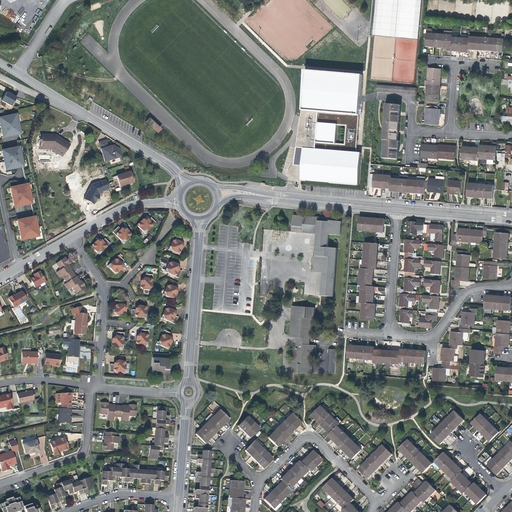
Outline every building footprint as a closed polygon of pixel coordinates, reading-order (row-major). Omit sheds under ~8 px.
[(374,0),(372,35),(418,38),(420,0),(374,0)] [(436,34),(431,34),(427,33),(426,46),(430,47),(435,47),(436,34)] [(443,48),(444,35),(436,34),(435,47),(439,47),(443,48)] [(451,48),(452,38),(453,35),(444,35),(443,48),(448,48),(451,48)] [(477,50),(478,37),(470,37),(470,39),(469,50),(474,50),(477,50)] [(486,51),(487,38),(478,37),(477,50),(482,51),(486,51)] [(460,52),(461,38),(452,38),(451,48),(451,51),(456,51),(460,52)] [(469,50),(470,39),(461,38),(460,52),(465,52),(469,52),(469,50)] [(495,52),(496,39),(487,38),(486,51),(490,51),(495,52)] [(503,52),(504,39),(496,39),(495,52),(499,52),(503,52)] [(441,78),(442,69),(428,68),(428,76),(429,76),(429,81),(427,81),(427,85),(440,86),(441,78)] [(415,95),(416,88),(377,85),(377,92),(415,95)] [(439,93),(440,86),(427,85),(426,89),(428,90),(427,94),(426,94),(425,102),(439,103),(439,93)] [(10,95),(6,93),(1,101),(11,107),(16,98),(10,95)] [(383,140),(385,140),(396,141),(397,131),(398,115),(399,105),(386,104),(383,140)] [(435,109),(426,109),(426,116),(427,116),(426,121),(425,121),(425,124),(438,125),(438,116),(440,117),(440,114),(440,109),(437,109),(435,109)] [(16,115),(0,118),(0,124),(1,131),(19,128),(16,115)] [(150,116),(146,121),(157,132),(162,127),(150,116)] [(317,124),(316,136),(306,135),(306,133),(296,132),(296,142),(302,142),(302,144),(305,145),(301,180),(357,184),(360,147),(335,144),(337,125),(317,124)] [(20,134),(19,128),(1,131),(3,138),(20,134)] [(50,146),(52,147),(56,141),(53,139),(53,135),(40,135),(39,147),(49,147),(50,146)] [(55,135),(53,135),(53,139),(56,141),(57,139),(68,147),(69,145),(56,136),(55,135)] [(57,139),(56,141),(52,147),(50,149),(62,157),(68,147),(57,139)] [(396,141),(385,140),(383,158),(395,159),(396,150),(397,142),(396,141)] [(100,149),(107,147),(104,141),(98,143),(100,149)] [(431,145),(422,145),(421,158),(429,158),(429,157),(434,158),(434,159),(437,159),(438,158),(438,146),(431,145)] [(448,146),(438,145),(438,146),(438,158),(441,158),(442,157),(447,157),(447,158),(454,159),(455,146),(448,146)] [(487,159),(488,146),(485,146),(480,145),(480,148),(479,158),(487,159)] [(110,146),(107,147),(100,149),(104,161),(120,156),(118,149),(112,146),(110,146)] [(496,160),(497,147),(494,146),(488,146),(487,159),(496,160)] [(19,147),(10,149),(14,168),(23,166),(19,147)] [(470,160),(471,147),(467,147),(462,147),(461,160),(470,160)] [(479,158),(480,148),(475,148),(471,147),(470,160),(479,161),(479,158)] [(6,170),(14,168),(10,149),(2,151),(6,170)] [(128,184),(133,183),(129,170),(124,171),(125,173),(115,176),(119,187),(123,186),(123,185),(128,183),(128,184)] [(382,188),(383,175),(370,174),(369,187),(376,187),(382,188)] [(391,189),(392,178),(392,176),(383,175),(382,188),(387,188),(391,189)] [(399,192),(400,179),(392,178),(391,189),(391,191),(395,192),(399,192)] [(408,193),(409,180),(400,179),(399,192),(405,192),(408,193)] [(440,192),(444,192),(445,181),(436,181),(436,180),(430,179),(429,191),(436,192),(436,193),(438,193),(440,193),(440,192)] [(107,180),(85,186),(89,201),(95,200),(101,199),(99,193),(110,190),(107,180)] [(416,193),(417,180),(409,180),(408,193),(413,193),(416,193)] [(425,194),(426,181),(417,180),(416,193),(421,194),(425,194)] [(457,193),(460,194),(461,182),(454,181),(454,182),(449,182),(448,194),(453,194),(453,193),(457,193)] [(27,184),(19,186),(23,206),(31,204),(27,184)] [(476,197),(477,184),(468,184),(467,197),(472,197),(476,197)] [(484,198),(485,185),(477,184),(476,197),(481,198),(484,198)] [(486,198),(488,198),(493,199),(494,186),(485,185),(484,198),(486,198)] [(10,188),(14,207),(23,206),(19,186),(10,188)] [(139,192),(140,199),(155,196),(154,189),(139,192)] [(303,232),(304,216),(293,215),(292,231),(303,232)] [(317,233),(318,221),(318,217),(304,216),(303,232),(315,233),(317,233)] [(17,221),(18,227),(36,224),(34,217),(17,221)] [(367,231),(368,218),(364,217),(359,217),(358,230),(367,231)] [(375,232),(376,218),(372,218),(368,218),(367,231),(375,232)] [(384,225),(385,219),(376,218),(375,232),(383,232),(384,225)] [(154,225),(148,220),(143,219),(137,225),(145,233),(154,225)] [(327,221),(318,221),(317,233),(315,233),(313,255),(311,255),(310,272),(321,273),(319,296),(332,297),(336,248),(327,247),(328,234),(339,235),(341,221),(329,220),(329,222),(327,221)] [(424,229),(424,224),(424,222),(409,221),(408,228),(408,234),(416,234),(417,228),(423,229),(424,229)] [(21,240),(38,237),(36,224),(18,227),(21,240)] [(431,224),(430,225),(430,233),(436,233),(436,240),(442,241),(444,225),(439,225),(431,224)] [(478,230),(470,229),(469,242),(482,243),(483,235),(487,235),(487,229),(488,228),(484,227),(484,230),(478,230)] [(125,228),(121,229),(115,234),(123,243),(132,235),(125,228)] [(457,228),(457,237),(456,241),(469,242),(470,229),(464,229),(457,228)] [(509,239),(509,234),(496,233),(496,241),(508,242),(509,239)] [(182,246),(179,242),(172,239),(168,249),(178,254),(182,246)] [(404,252),(405,252),(413,253),(414,246),(421,247),(421,241),(405,239),(405,246),(404,252)] [(108,247),(102,241),(98,241),(91,247),(100,255),(108,247)] [(508,246),(508,242),(496,241),(495,249),(507,251),(508,246)] [(377,249),(377,243),(364,243),(363,251),(377,252),(377,249)] [(428,243),(428,249),(428,250),(435,250),(434,257),(443,257),(444,251),(444,245),(428,243)] [(507,255),(507,251),(495,249),(494,258),(507,259),(507,255)] [(376,257),(377,252),(363,251),(363,260),(376,261),(376,257)] [(457,262),(456,267),(469,268),(470,255),(457,254),(457,262)] [(60,271),(68,265),(69,264),(65,258),(56,264),(60,271)] [(122,268),(121,264),(116,258),(108,267),(116,275),(122,268)] [(405,272),(406,272),(413,272),(414,266),(421,266),(421,260),(413,259),(406,259),(405,265),(405,272)] [(376,265),(376,261),(363,260),(362,268),(373,269),(375,269),(376,265)] [(440,268),(440,262),(425,260),(424,267),(431,268),(431,274),(439,274),(440,268)] [(175,276),(178,269),(177,265),(169,261),(164,271),(175,276)] [(66,284),(76,277),(71,271),(72,271),(70,268),(68,265),(60,271),(56,273),(60,279),(62,278),(66,284)] [(497,266),(484,265),(483,278),(496,279),(497,270),(497,266)] [(456,267),(455,280),(460,280),(468,281),(469,275),(469,268),(456,267)] [(373,273),(373,269),(362,268),(360,268),(359,277),(372,278),(373,273)] [(31,279),(36,287),(46,282),(40,272),(35,274),(36,276),(35,276),(31,279)] [(76,277),(66,284),(64,285),(68,291),(72,288),(76,294),(85,288),(81,281),(80,282),(78,280),(76,277)] [(152,278),(145,277),(140,280),(140,289),(151,290),(152,278)] [(372,281),(372,278),(359,277),(358,286),(361,286),(372,287),(372,281)] [(405,283),(405,290),(413,290),(413,286),(420,286),(421,279),(420,279),(405,278),(405,283)] [(430,293),(439,294),(440,287),(440,281),(424,280),(424,286),(431,287),(430,293)] [(173,299),(176,292),(176,287),(167,284),(163,294),(173,299)] [(374,291),(374,287),(372,287),(361,286),(360,294),(374,295),(374,291)] [(13,307),(14,306),(20,303),(26,300),(24,296),(22,292),(21,291),(15,295),(13,296),(12,295),(8,297),(13,307)] [(373,299),(374,295),(360,294),(360,303),(362,303),(373,304),(373,299)] [(400,307),(402,307),(409,307),(409,301),(416,302),(416,300),(420,300),(420,295),(413,295),(401,294),(400,300),(400,307)] [(493,309),(494,296),(490,295),(486,295),(484,308),(493,309)] [(430,308),(438,309),(439,309),(439,302),(440,297),(438,297),(430,296),(424,296),(424,302),(431,302),(430,308)] [(501,310),(502,296),(500,296),(494,296),(493,309),(501,310)] [(510,310),(511,297),(507,297),(502,296),(501,310),(510,310)] [(20,303),(14,306),(22,320),(27,317),(20,303)] [(126,307),(122,304),(115,303),(114,315),(125,316),(126,307)] [(375,309),(376,304),(373,304),(362,303),(362,312),(375,313),(375,309)] [(138,305),(135,309),(134,316),(146,317),(147,306),(138,305)] [(72,315),(77,313),(81,311),(80,306),(70,310),(72,315)] [(299,338),(308,338),(310,338),(312,339),(314,307),(294,306),(294,319),(291,318),(290,337),(297,337),(299,338)] [(172,322),(175,315),(174,311),(166,307),(161,317),(172,322)] [(400,323),(403,323),(409,324),(410,317),(413,317),(414,311),(413,311),(402,310),(401,310),(401,316),(400,323)] [(474,325),(475,312),(470,312),(462,311),(462,318),(461,324),(467,325),(474,325)] [(374,321),(375,313),(362,312),(361,320),(369,321),(374,321)] [(433,315),(433,320),(437,321),(437,313),(430,312),(426,312),(426,315),(433,315)] [(88,315),(81,314),(77,314),(75,334),(86,335),(87,324),(88,315)] [(433,315),(426,315),(426,318),(420,318),(419,326),(428,327),(432,327),(433,320),(433,315)] [(497,333),(510,334),(511,328),(511,321),(498,320),(497,333)] [(462,345),(463,332),(459,332),(450,331),(450,337),(449,344),(457,344),(462,345)] [(148,333),(140,333),(136,335),(135,344),(147,345),(148,333)] [(172,340),(169,336),(162,333),(158,344),(168,348),(172,340)] [(496,346),(502,346),(509,347),(510,341),(510,334),(497,333),(496,346)] [(124,336),(116,335),(112,338),(111,347),(123,348),(124,336)] [(68,357),(80,358),(81,358),(81,352),(79,351),(79,350),(79,349),(80,349),(81,340),(70,339),(69,345),(68,357)] [(309,345),(307,344),(298,344),(296,344),(294,343),(292,372),(311,374),(313,354),(316,354),(316,345),(309,345)] [(356,359),(357,345),(354,345),(349,345),(348,358),(356,359)] [(365,359),(366,346),(363,346),(357,345),(356,359),(365,359)] [(373,360),(374,349),(374,347),(371,346),(366,346),(365,359),(373,360)] [(455,348),(449,348),(442,347),(441,354),(441,360),(443,360),(454,361),(455,348)] [(200,349),(199,357),(251,361),(251,353),(200,349)] [(335,374),(336,349),(327,349),(327,373),(335,374)] [(382,363),(383,350),(379,350),(374,349),(373,360),(373,362),(382,363)] [(408,363),(409,349),(405,349),(400,349),(400,351),(399,362),(408,363)] [(416,363),(417,350),(413,350),(409,349),(408,363),(416,363)] [(390,364),(391,351),(388,350),(383,350),(382,363),(390,364)] [(425,364),(426,351),(422,350),(417,350),(416,363),(425,364)] [(471,363),(484,364),(485,359),(485,351),(472,350),(471,363)] [(399,362),(400,351),(396,351),(391,351),(390,364),(399,364),(399,362)] [(30,365),(37,365),(37,353),(21,353),(21,362),(28,362),(28,365),(30,365)] [(52,367),(59,368),(60,357),(46,355),(44,366),(52,367)] [(153,358),(151,375),(168,376),(170,359),(153,358)] [(116,360),(113,364),(113,371),(124,372),(125,361),(116,360)] [(484,370),(484,364),(471,363),(470,376),(483,377),(484,370)] [(447,368),(442,368),(438,368),(437,368),(434,367),(433,380),(446,382),(447,368)] [(509,381),(510,368),(505,368),(497,367),(496,380),(509,381)] [(25,392),(17,394),(19,403),(34,400),(32,390),(25,392)] [(62,393),(61,405),(71,406),(71,400),(72,394),(62,393)] [(7,410),(13,409),(10,394),(4,395),(4,397),(0,398),(0,408),(6,407),(7,410)] [(99,413),(106,413),(107,404),(107,402),(100,401),(99,413)] [(113,405),(107,404),(106,413),(106,418),(112,419),(113,416),(120,417),(121,406),(116,405),(113,405)] [(121,405),(121,406),(120,417),(120,420),(127,420),(127,415),(134,416),(136,405),(128,404),(128,406),(126,406),(121,405)] [(328,412),(322,406),(312,415),(316,419),(318,421),(328,412)] [(61,409),(59,409),(58,423),(70,424),(71,417),(71,410),(61,409)] [(165,411),(156,410),(155,419),(169,420),(169,416),(165,416),(165,414),(165,411)] [(229,419),(219,410),(213,416),(223,425),(226,422),(229,419)] [(464,420),(455,411),(448,417),(458,426),(461,423),(464,420)] [(334,418),(328,412),(318,421),(321,424),(324,427),(334,418)] [(301,423),(292,413),(286,420),(295,429),(298,426),(301,423)] [(477,429),(487,420),(481,414),(471,423),(475,427),(477,429)] [(223,425),(213,416),(207,421),(217,431),(220,428),(223,425)] [(244,431),(253,422),(247,416),(238,425),(241,429),(244,431)] [(458,426),(448,417),(442,423),(452,432),(455,429),(458,426)] [(340,424),(334,418),(324,427),(328,431),(330,433),(338,425),(340,424)] [(155,419),(155,424),(154,428),(164,429),(164,426),(164,425),(169,425),(169,420),(155,419)] [(295,429),(286,420),(280,426),(289,435),(292,432),(295,429)] [(483,436),(493,426),(487,420),(477,429),(481,433),(483,436)] [(217,431),(207,421),(201,427),(211,437),(214,433),(217,431)] [(250,438),(260,429),(253,422),(244,431),(247,435),(250,438)] [(449,435),(452,432),(442,423),(436,429),(445,438),(449,435)] [(344,432),(338,425),(330,433),(329,435),(332,438),(335,441),(344,432)] [(289,435),(280,426),(274,432),(283,441),(286,438),(289,435)] [(499,432),(493,426),(483,436),(487,439),(490,442),(499,432)] [(211,437),(201,427),(195,433),(204,443),(208,439),(211,437)] [(154,428),(153,446),(163,446),(163,444),(163,442),(167,443),(168,433),(164,433),(164,431),(164,429),(154,428)] [(445,438),(436,429),(430,435),(439,445),(442,442),(445,438)] [(102,450),(109,450),(113,451),(114,443),(118,443),(119,438),(116,438),(116,433),(105,432),(104,437),(104,443),(103,443),(102,450)] [(283,441),(274,432),(267,438),(277,447),(280,444),(283,441)] [(350,438),(344,432),(335,441),(338,444),(341,447),(350,438)] [(63,437),(49,442),(53,454),(60,452),(59,451),(62,450),(67,448),(63,437)] [(356,444),(350,438),(341,447),(344,450),(347,453),(356,444)] [(405,455),(415,446),(408,439),(399,449),(402,452),(405,455)] [(22,444),(25,454),(32,452),(38,451),(35,440),(22,444)] [(9,442),(11,452),(12,453),(18,451),(15,441),(9,442)] [(251,457),(260,447),(254,441),(249,446),(245,451),(248,454),(251,457)] [(353,459),(362,450),(356,444),(347,453),(350,457),(353,459)] [(162,451),(163,446),(153,446),(149,445),(148,459),(157,460),(157,454),(158,451),(162,451)] [(390,457),(393,454),(383,445),(377,451),(386,460),(390,457)] [(411,461),(420,452),(415,446),(405,455),(408,458),(411,461)] [(257,463),(267,454),(260,447),(251,457),(254,460),(257,463)] [(511,453),(505,447),(500,453),(509,462),(511,459),(511,453)] [(202,453),(202,455),(202,459),(211,460),(211,451),(202,450),(202,453)] [(321,460),(312,451),(309,454),(306,457),(315,466),(321,460)] [(386,460),(377,451),(371,457),(380,466),(384,463),(386,460)] [(15,465),(12,453),(11,452),(0,454),(0,469),(1,472),(8,469),(7,467),(7,466),(10,465),(10,466),(15,465)] [(417,467),(427,458),(420,452),(411,461),(415,465),(417,467)] [(441,468),(450,458),(448,456),(444,452),(440,457),(435,462),(441,468)] [(509,462),(500,453),(493,459),(503,468),(506,465),(509,462)] [(263,469),(273,460),(267,454),(257,463),(261,467),(263,469)] [(315,466),(306,457),(303,459),(299,463),(307,471),(309,472),(315,466)] [(380,466),(371,457),(365,463),(374,472),(378,468),(380,466)] [(433,464),(427,458),(417,467),(420,470),(423,473),(433,464)] [(447,474),(456,465),(454,462),(450,458),(441,468),(447,474)] [(202,459),(201,463),(201,465),(201,468),(214,469),(215,464),(210,464),(211,460),(202,459)] [(503,468),(493,459),(487,465),(497,475),(500,471),(503,468)] [(307,471),(299,463),(298,461),(295,464),(291,467),(301,477),(307,471)] [(374,472),(365,463),(359,469),(368,478),(372,474),(374,472)] [(453,480),(461,472),(462,471),(459,468),(456,465),(447,474),(453,480)] [(126,477),(126,469),(124,468),(115,468),(112,467),(111,471),(111,476),(115,476),(117,477),(121,477),(123,477),(126,477)] [(301,477),(291,467),(288,470),(285,473),(294,483),(301,477)] [(201,468),(201,473),(200,477),(209,478),(209,473),(214,473),(214,469),(201,468)] [(156,480),(157,471),(137,469),(133,469),(130,469),(129,478),(132,478),(134,478),(139,478),(141,479),(150,479),(151,480),(154,480),(156,480)] [(458,488),(467,479),(464,476),(461,472),(453,480),(451,482),(458,488)] [(294,483),(285,473),(282,476),(279,479),(281,481),(288,489),(294,483)] [(91,477),(84,479),(87,487),(94,485),(91,477)] [(200,477),(200,482),(200,483),(199,486),(208,486),(209,478),(200,477)] [(72,483),(74,482),(73,478),(62,482),(65,490),(67,489),(69,493),(71,493),(74,491),(72,483)] [(332,497),(342,487),(338,484),(332,478),(323,488),(332,497)] [(416,481),(421,487),(424,484),(418,479),(416,481)] [(465,492),(473,485),(470,482),(467,479),(458,488),(464,494),(465,492)] [(83,489),(80,480),(74,482),(72,483),(74,491),(77,491),(83,489)] [(243,486),(243,482),(230,481),(229,489),(243,490),(243,486)] [(288,489),(281,481),(278,484),(275,487),(284,497),(290,490),(288,489)] [(418,490),(421,487),(416,481),(413,484),(418,490)] [(425,483),(424,484),(421,487),(430,496),(436,490),(427,481),(425,483)] [(65,490),(62,482),(56,484),(58,488),(62,487),(63,491),(65,490)] [(478,487),(474,483),(473,485),(465,492),(471,498),(480,489),(478,487)] [(199,488),(199,490),(199,494),(208,495),(208,486),(199,486),(199,488)] [(62,487),(58,488),(53,490),(55,494),(56,498),(60,497),(62,496),(64,495),(63,491),(62,487)] [(284,497),(275,487),(271,490),(268,493),(278,503),(284,497)] [(339,503),(348,494),(345,491),(342,487),(332,497),(339,503)] [(421,487),(418,490),(417,491),(415,493),(422,501),(424,502),(430,496),(421,487)] [(242,494),(243,490),(229,489),(229,498),(231,498),(242,499),(242,494)] [(484,492),(480,489),(471,498),(477,505),(487,495),(484,492)] [(416,507),(422,501),(415,493),(413,491),(410,494),(407,497),(416,507)] [(278,503),(268,493),(266,495),(262,499),(272,509),(278,503)] [(55,503),(52,494),(46,497),(49,505),(54,504),(55,503)] [(55,494),(52,494),(55,503),(57,502),(62,501),(60,497),(56,498),(55,494)] [(199,494),(198,498),(198,500),(198,503),(207,504),(208,495),(199,494)] [(345,509),(350,503),(354,500),(351,496),(348,494),(339,503),(345,509)] [(15,511),(24,509),(23,506),(21,501),(18,502),(17,498),(14,499),(13,497),(6,499),(6,501),(0,503),(0,505),(2,511),(15,511)] [(409,511),(411,511),(416,507),(407,497),(405,500),(401,504),(409,511)] [(244,504),(244,499),(242,499),(231,498),(231,507),(244,508),(244,504)] [(320,500),(317,503),(321,508),(325,505),(320,500)] [(23,506),(24,509),(24,511),(40,511),(39,508),(37,509),(35,502),(23,506)] [(397,511),(407,511),(409,511),(401,504),(399,502),(396,505),(393,508),(397,511)] [(353,511),(356,509),(354,507),(350,503),(345,509),(342,511),(353,511)]
